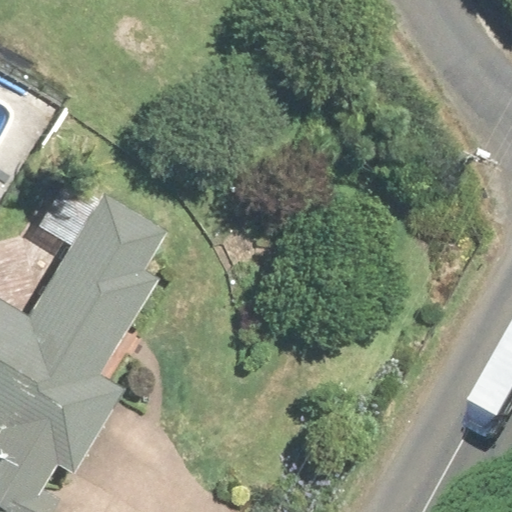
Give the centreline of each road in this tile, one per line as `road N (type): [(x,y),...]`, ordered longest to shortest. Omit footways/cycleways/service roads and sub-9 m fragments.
road 1 (unclassified): [(509,262),(349,0)]
road 2 (unclassified): [(509,262),(379,511)]
